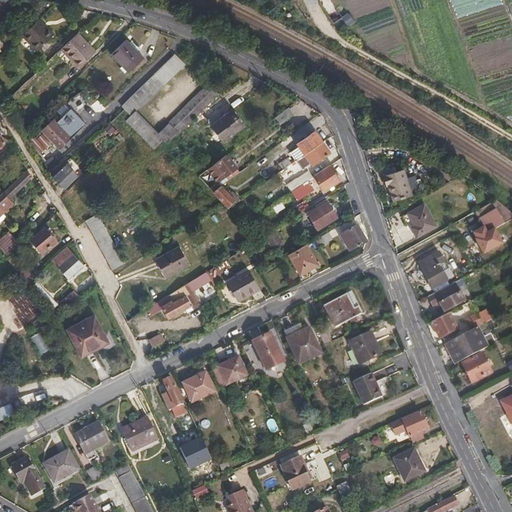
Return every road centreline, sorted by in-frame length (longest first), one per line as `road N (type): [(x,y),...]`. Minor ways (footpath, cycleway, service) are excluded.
road 1 (residential): [(386,251),(0,447)]
road 2 (residential): [(84,0),(183,29),(319,96),(343,122),(386,251)]
road 3 (residential): [(386,251),(436,394),(494,511)]
road 4 (unknown): [(436,394),(238,477)]
road 5 (track): [(337,36),(511,135)]
road 6 (unknown): [(183,29),(152,73),(83,137)]
road 7 (unknown): [(136,15),(52,103)]
